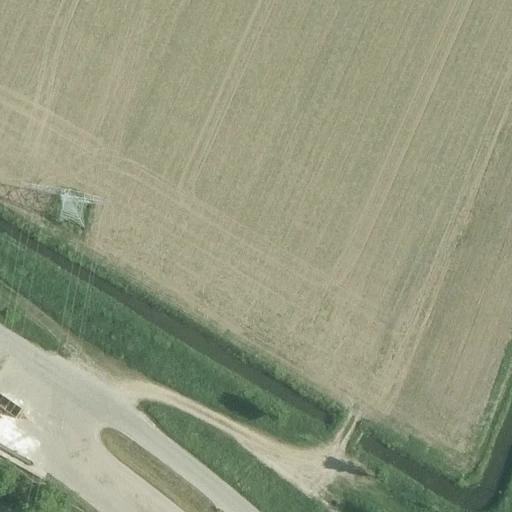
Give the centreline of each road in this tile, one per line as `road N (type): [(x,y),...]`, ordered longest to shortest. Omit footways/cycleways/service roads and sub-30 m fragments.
road 1 (track): [(362,402),(333,450),(308,458),(276,454),(157,396),(82,391),(58,341),(0,288)]
road 2 (unclassified): [(239,511),(106,406),(0,338)]
